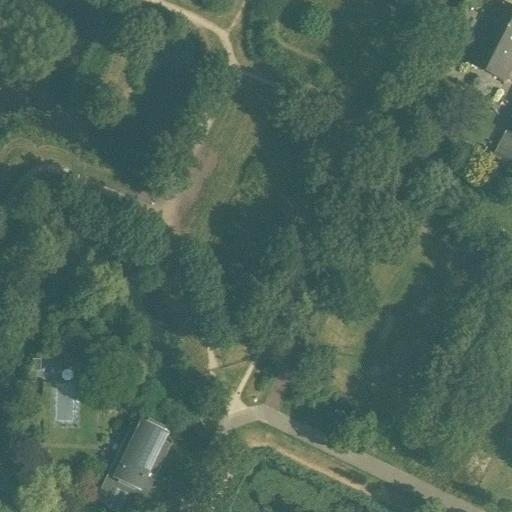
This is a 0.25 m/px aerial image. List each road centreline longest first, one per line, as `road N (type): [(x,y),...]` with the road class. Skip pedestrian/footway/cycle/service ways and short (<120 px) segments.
road 1 (residential): [(269,416),(464,511)]
road 2 (residential): [(269,416),(239,415),(227,425),(185,511)]
